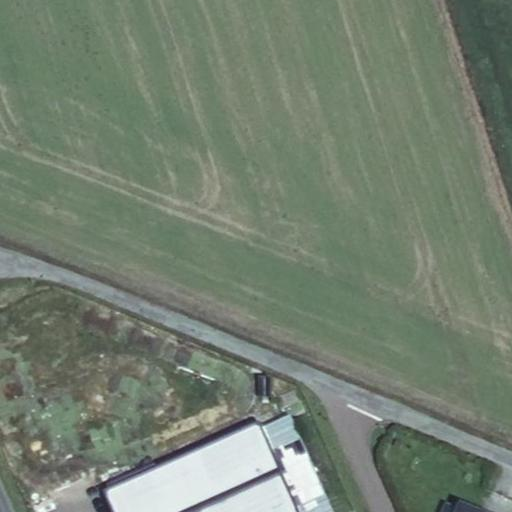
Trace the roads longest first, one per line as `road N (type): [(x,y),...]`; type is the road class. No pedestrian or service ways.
road 1 (residential): [(22,260),(366,401)]
road 2 (residential): [(366,401),(511,461)]
